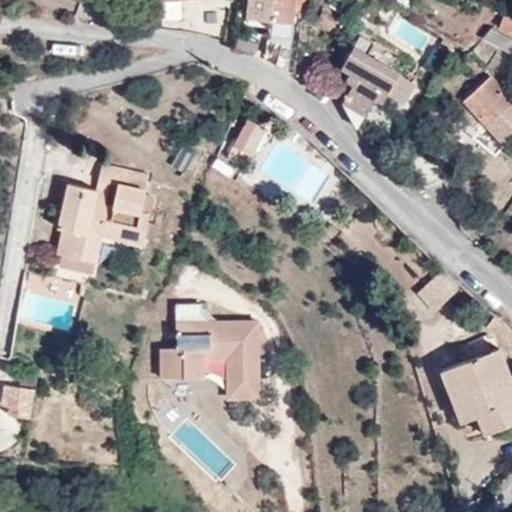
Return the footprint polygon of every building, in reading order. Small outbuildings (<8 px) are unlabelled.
[(250,0),(248,17),(270,20),(272,0),(250,0)] [(272,0),(270,20),(291,23),(294,0),(272,0)] [(500,26),(511,29),(511,18),(503,15),(500,26)] [(511,38),(491,27),(483,36),(511,52),(511,38)] [(355,84),(345,103),(358,128),(377,94),(381,87),(387,91),(406,100),(416,82),(368,55),(374,44),(361,36),(343,67),(352,72),(348,80),(355,84)] [(455,45),(445,39),(439,49),(449,54),(455,45)] [(303,51),(298,75),(312,82),(318,55),(303,51)] [(487,122),(511,100),(490,76),(465,98),(487,122)] [(384,98),(387,91),(381,87),(377,94),(384,98)] [(511,137),(511,100),(487,122),(505,143),(511,137)] [(235,142),(240,145),(252,152),(266,128),(249,117),(235,142)] [(235,155),(240,145),(235,142),(230,152),(235,155)] [(181,145),(166,168),(182,178),(197,155),(181,145)] [(220,160),(214,166),(230,176),(234,170),(220,160)] [(93,200),(95,189),(69,183),(59,226),(64,227),(59,253),(80,258),(86,231),(101,234),(141,243),(149,214),(139,212),(148,173),(102,163),(98,179),(109,181),(117,184),(112,205),(104,203),(93,200)] [(98,179),(95,189),(93,200),(104,203),(109,181),(98,179)] [(86,231),(80,258),(95,261),(101,234),(86,231)] [(436,273),(412,298),(430,316),(454,291),(436,273)] [(258,397),(258,321),(211,322),(202,313),(202,304),(176,304),(177,348),(163,347),(164,377),(203,377),(203,358),(230,358),(231,397),(258,397)] [(511,325),(510,323),(502,318),(498,315),(491,326),(511,343),(511,325)] [(469,388),(480,414),(487,434),(511,423),(511,380),(499,347),(443,369),(453,394),(469,388)] [(463,420),(480,414),(469,388),(453,394),(463,420)] [(172,484),(191,504),(200,494),(182,475),(172,484)] [(200,494),(191,504),(194,508),(204,498),(200,494)]
